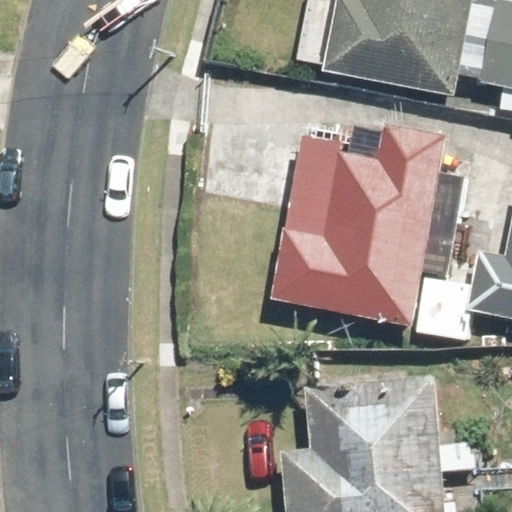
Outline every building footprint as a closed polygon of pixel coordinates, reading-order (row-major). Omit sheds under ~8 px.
[(349,0),(336,74),(461,97),(479,0),(349,0)] [(511,94),(511,5),(501,3),(485,89),(511,94)] [(291,231),(278,300),(420,329),(459,139),(460,132),(390,120),(383,160),(346,153),(343,153),(327,238),(291,231)] [(511,199),(490,325),(511,329),(511,199)] [(290,386),(295,511),(449,511),(442,379),(290,386)]
